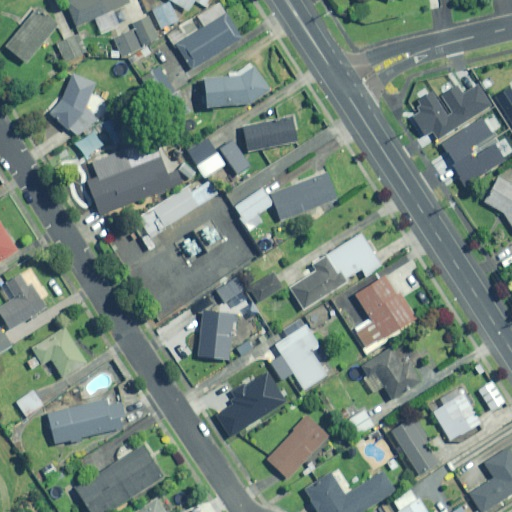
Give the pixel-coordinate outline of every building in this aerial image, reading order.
[(130,3),(128,0),(67,0),(65,1),(76,27),(130,3)] [(208,0),(169,0),(188,11),(194,0),(205,7),(208,0)] [(161,29),(179,20),(175,12),(169,1),(152,10),(161,29)] [(242,38),(219,4),(199,17),(205,26),(175,46),(193,72),(242,38)] [(59,26),(39,9),(7,48),(26,64),(59,26)] [(158,39),(147,18),(134,25),(145,46),(158,39)] [(141,49),(132,31),(112,42),(121,59),(141,49)] [(84,54),(76,37),(57,45),(64,62),(84,54)] [(190,113),(159,67),(142,79),(173,125),(190,113)] [(268,93),(255,71),(240,77),(203,81),(205,107),(251,103),(268,93)] [(60,95),(48,112),(76,137),(97,121),(88,105),(97,85),(74,73),(62,98),(60,95)] [(488,164),(497,159),(492,150),(489,151),(460,99),(435,112),(431,114),(457,162),(453,164),(463,181),(470,177),(489,167),(488,164)] [(111,118),(100,124),(113,145),(123,139),(111,118)] [(298,143),(293,119),(243,129),(248,153),(298,143)] [(86,136),(75,144),(85,159),(103,147),(96,135),(102,132),(97,124),(84,132),(86,136)] [(224,165),(208,139),(188,151),(204,178),(224,165)] [(96,205),(135,192),(157,184),(149,160),(130,166),(125,151),(82,165),(96,205)] [(198,174),(186,164),(180,171),(192,181),(198,174)] [(338,201),(328,173),(271,194),(281,221),(338,201)] [(511,185),(499,177),(484,201),(504,214),(511,226),(511,185)] [(136,230),(150,252),(156,247),(150,237),(217,195),(208,182),(190,193),(186,187),(138,218),(143,226),(136,230)] [(272,204),(261,189),(235,207),(245,223),(272,204)] [(0,262),(17,252),(0,223),(0,262)] [(323,259),(321,256),(312,261),(314,264),(303,271),(307,278),(291,289),(304,310),(347,283),(345,280),(361,269),(366,277),(382,267),(361,234),(323,259)] [(237,273),(214,288),(224,304),(247,288),(237,273)] [(282,288),(274,275),(251,291),(260,304),(282,288)] [(398,295),(386,276),(355,295),(370,318),(354,328),(367,349),(416,319),(401,294),(398,295)] [(27,288),(20,277),(1,289),(9,302),(0,307),(0,314),(12,332),(47,308),(32,285),(27,288)] [(228,361),(234,316),(204,312),(198,357),(228,361)] [(0,356),(13,374),(20,369),(6,350),(12,345),(0,327),(0,356)] [(276,346),(285,361),(282,363),(288,371),(291,369),(299,382),(304,390),(326,376),(317,363),(326,357),(306,327),(276,346)] [(32,370),(41,365),(51,359),(63,379),(87,364),(65,329),(32,349),(36,355),(26,361),(32,370)] [(392,401),(422,383),(414,369),(421,365),(409,342),(393,351),(392,349),(362,366),(368,377),(365,378),(373,394),(384,387),(392,401)] [(293,385),(263,346),(255,365),(217,387),(243,414),(293,385)] [(505,402),(492,382),(478,391),(492,411),(505,402)] [(43,406),(34,392),(17,402),(26,417),(43,406)] [(480,423),(463,394),(433,412),(450,441),(480,423)] [(120,403),(106,407),(104,401),(48,416),(56,446),(126,427),(120,403)] [(374,426),(365,411),(345,422),(355,438),(374,426)] [(329,437),(308,417),(267,460),(288,480),(329,437)] [(428,439),(415,419),(393,433),(420,477),(438,466),(424,442),(428,439)] [(110,511),(164,478),(144,447),(76,489),(90,511),(110,511)] [(511,453),(509,449),(484,464),(494,480),(470,495),(480,511),(487,511),(511,497),(511,453)] [(364,511),(396,490),(383,471),(353,492),(341,475),(336,478),(333,474),(305,493),(310,501),(317,511),(364,511)] [(308,502),(300,488),(288,495),(297,509),(308,502)] [(438,511),(436,508),(430,511),(426,511),(420,501),(418,502),(411,491),(394,502),(400,511),(438,511)] [(166,511),(157,498),(135,511),(166,511)]
